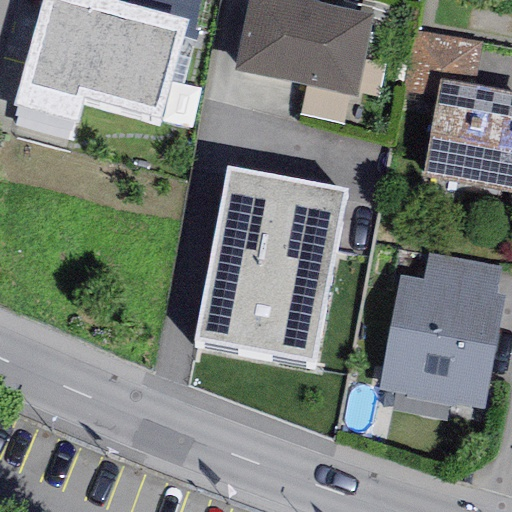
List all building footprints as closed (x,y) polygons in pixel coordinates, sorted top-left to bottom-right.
[(110,7),(84,0),(42,0),(13,102),(79,121),(84,104),(159,126),(183,41),(186,29),(110,7)] [(199,0),(112,0),(110,7),(186,29),(183,41),(192,42),(199,0)] [(370,14),(296,0),(247,0),(234,71),(355,94),(370,14)] [(475,85),(482,44),(414,32),(401,98),(434,104),(439,78),(475,85)] [(434,104),(421,177),(511,193),(511,188),(511,91),(475,85),(439,78),(434,104)] [(356,180),(218,155),(181,351),(319,376),(356,180)] [(423,280),(397,276),(378,389),(405,393),(404,397),(482,410),(502,296),(495,295),(499,270),(427,257),(423,280)]
